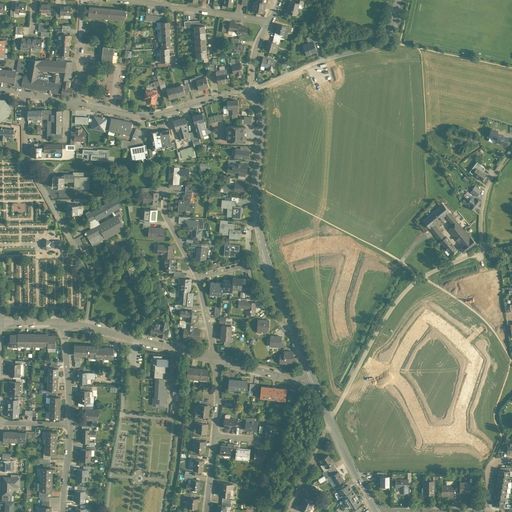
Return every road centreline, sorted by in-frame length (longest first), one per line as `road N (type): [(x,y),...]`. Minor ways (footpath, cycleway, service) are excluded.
road 1 (residential): [(389,175),(307,172),(310,105),(385,85),(389,168)]
road 2 (residential): [(86,326),(91,288),(82,261),(24,152),(24,93)]
road 3 (residential): [(390,375),(429,315),(455,337),(477,360),(459,436)]
road 4 (tertiary): [(249,94),(141,117),(74,102)]
road 5 (tertiary): [(258,223),(262,118),(249,94)]
road 6 (residential): [(86,326),(214,355)]
road 7 (residential): [(361,359),(339,318),(355,246)]
